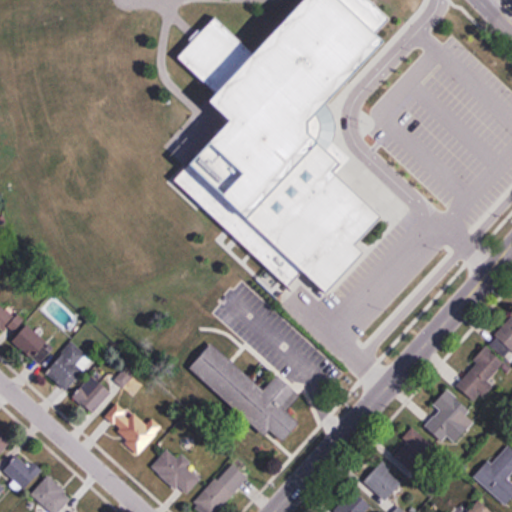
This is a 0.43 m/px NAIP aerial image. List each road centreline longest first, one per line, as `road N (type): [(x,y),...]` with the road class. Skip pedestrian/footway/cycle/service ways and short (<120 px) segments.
road 1 (tertiary): [(511,249),(276,511)]
road 2 (residential): [(144,511),(0,381)]
